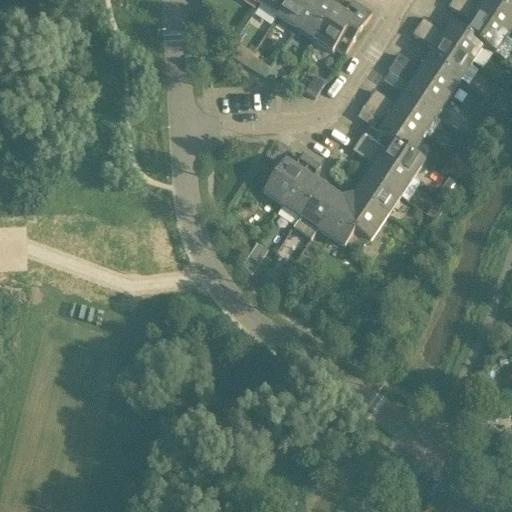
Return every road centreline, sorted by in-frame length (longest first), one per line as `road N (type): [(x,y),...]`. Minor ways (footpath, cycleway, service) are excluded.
road 1 (residential): [(417,435),(249,320),(214,283),(197,246),(181,133)]
road 2 (residential): [(405,0),(327,120),(181,133)]
road 3 (residential): [(181,133),(172,0)]
